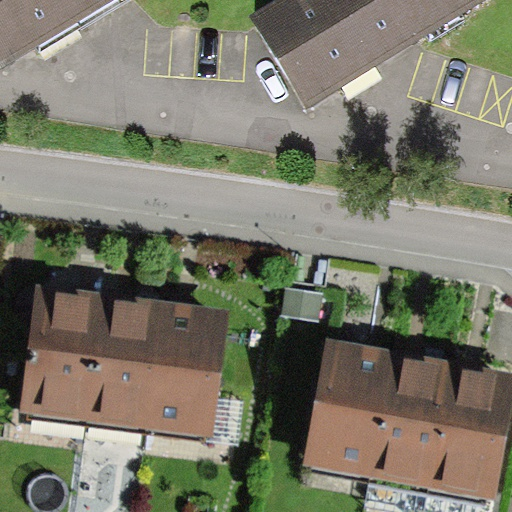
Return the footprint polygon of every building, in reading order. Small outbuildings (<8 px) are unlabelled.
[(0,0),(0,64),(10,80),(144,0),(0,0)] [(301,0),(260,26),(316,117),(506,0),(301,0)] [(19,404),(79,413),(98,293),(38,284),(19,404)] [(278,285),(274,314),(314,320),(319,292),(278,285)] [(79,413),(147,424),(167,304),(98,293),(79,413)] [(221,313),(167,304),(147,424),(201,433),(221,313)] [(296,460),(359,473),(382,348),(319,337),(296,460)] [(359,473),(427,486),(450,360),(382,348),(359,473)] [(509,371),(450,360),(427,486),(485,496),(509,371)]
